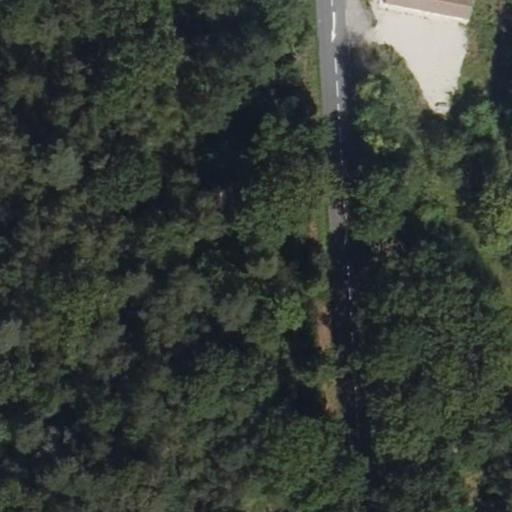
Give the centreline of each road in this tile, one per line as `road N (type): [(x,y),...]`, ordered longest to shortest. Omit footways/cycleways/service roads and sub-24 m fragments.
road 1 (tertiary): [(331,0),(356,511)]
road 2 (track): [(511,463),(315,457),(235,511)]
